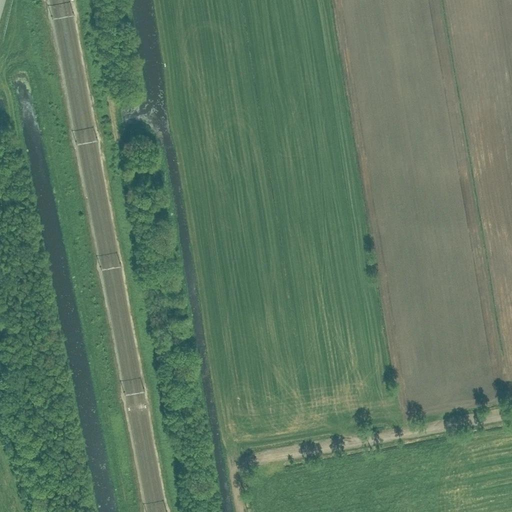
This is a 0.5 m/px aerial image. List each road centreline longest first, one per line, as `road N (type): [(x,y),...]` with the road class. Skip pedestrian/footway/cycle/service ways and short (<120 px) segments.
road 1 (track): [(213,511),(150,162)]
road 2 (track): [(240,511),(232,465),(511,414)]
